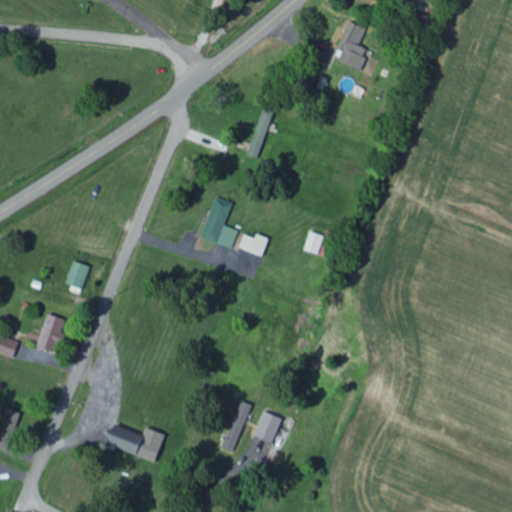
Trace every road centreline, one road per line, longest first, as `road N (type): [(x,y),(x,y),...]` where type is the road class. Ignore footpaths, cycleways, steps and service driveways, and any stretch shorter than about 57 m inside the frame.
road 1 (residential): [(19,511),(171,144),(180,95)]
road 2 (secondary): [(0,217),(180,95),(299,0)]
road 3 (residential): [(0,27),(171,43)]
